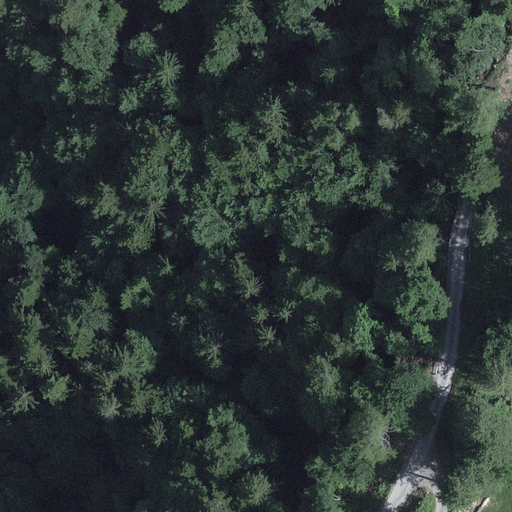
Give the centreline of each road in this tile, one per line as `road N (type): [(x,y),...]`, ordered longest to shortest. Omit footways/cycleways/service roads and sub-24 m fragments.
road 1 (track): [(367,511),(444,376),(457,247),(460,63),(483,0)]
road 2 (track): [(0,71),(62,125),(85,128),(0,1)]
